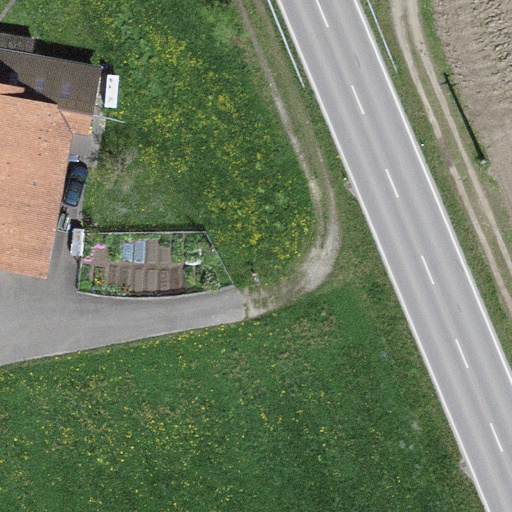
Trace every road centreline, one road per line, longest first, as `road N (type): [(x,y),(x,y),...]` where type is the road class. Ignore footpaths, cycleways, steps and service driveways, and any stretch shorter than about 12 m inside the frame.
road 1 (secondary): [(317,0),(511,471)]
road 2 (track): [(221,309),(300,280),(325,211),(241,0)]
road 3 (track): [(511,285),(398,18),(399,0)]
